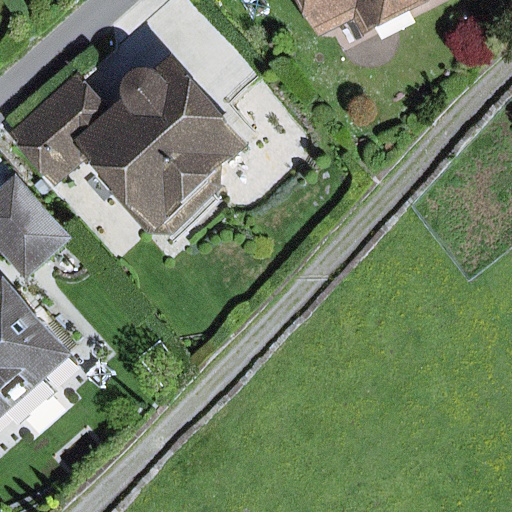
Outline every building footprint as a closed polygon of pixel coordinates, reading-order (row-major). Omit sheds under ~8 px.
[(316,0),(329,24),(364,6),(376,0),(396,0),(411,5),(421,0),(316,0)] [(376,0),(364,6),(375,29),(431,0),(421,0),(411,5),(396,0),(376,0)] [(172,225),(212,189),(214,175),(248,144),(181,69),(169,80),(157,75),(145,79),(140,90),(144,102),(119,125),(80,82),(20,135),(60,180),(100,145),(140,189),(139,203),(158,224),(172,225)] [(40,247),(50,258),(72,239),(21,181),(0,199),(0,240),(21,264),(40,247)] [(172,225),(158,224),(175,244),(223,201),(212,189),(172,225)] [(21,264),(31,275),(50,258),(40,247),(21,264)] [(0,418),(12,409),(48,376),(72,355),(14,290),(0,302),(0,418)] [(12,409),(27,426),(63,393),(48,376),(12,409)]
